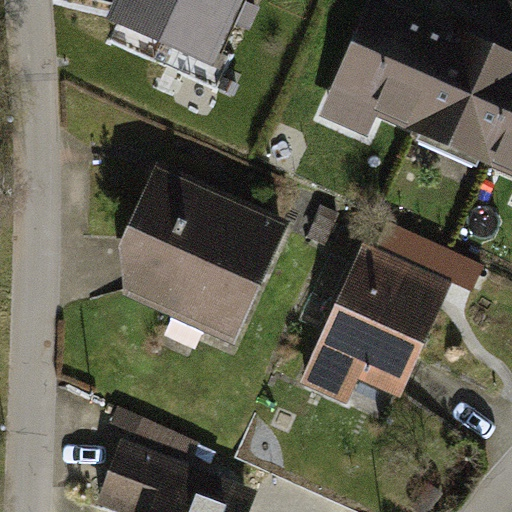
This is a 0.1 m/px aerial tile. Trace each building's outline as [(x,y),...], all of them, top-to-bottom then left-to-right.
[(130,0),(126,9),(211,47),(232,0),(130,0)] [(511,2),(509,1),(502,18),(511,22),(511,2)] [(418,123),(456,37),(429,25),(427,19),(417,15),(406,18),(377,6),(340,90),(418,123)] [(418,123),(491,156),(511,108),(511,61),(456,37),(418,123)] [(511,108),(491,156),(511,164),(511,108)] [(160,174),(131,237),(135,287),(176,306),(172,316),(231,344),(283,230),(160,174)] [(392,250),(474,287),(483,266),(402,229),(392,250)] [(367,252),(322,353),(401,388),(438,306),(417,297),(425,278),(367,252)] [(446,288),(425,278),(417,297),(438,306),(446,288)] [(130,511),(238,511),(217,504),(224,486),(125,447),(113,477),(135,485),(126,507),(125,510),(130,511)] [(135,485),(113,477),(105,499),(126,507),(135,485)] [(247,511),(253,497),(224,486),(217,504),(238,511),(247,511)]
